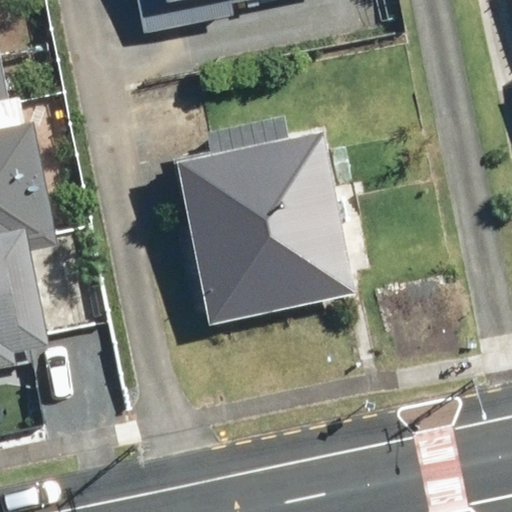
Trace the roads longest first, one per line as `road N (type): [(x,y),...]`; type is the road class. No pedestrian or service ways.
road 1 (unknown): [(511,365),(436,0)]
road 2 (residential): [(233,511),(511,456)]
